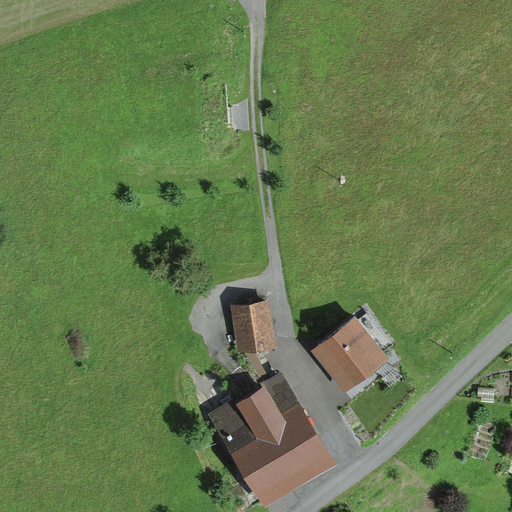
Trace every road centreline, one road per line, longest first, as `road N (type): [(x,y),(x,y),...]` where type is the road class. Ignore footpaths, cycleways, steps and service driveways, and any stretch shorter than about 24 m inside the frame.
road 1 (track): [(252,0),(281,328),(362,467)]
road 2 (unclassified): [(304,511),(511,326)]
